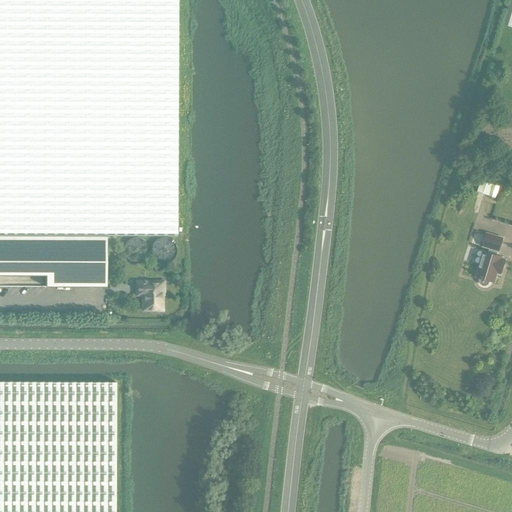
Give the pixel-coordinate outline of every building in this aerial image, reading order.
[(0,0),(0,234),(107,235),(177,235),(177,0),(0,0)] [(498,199),(501,189),(494,186),(490,196),(498,199)] [(481,277),(480,279),(480,280),(480,281),(480,282),(480,283),(481,284),(482,285),(483,285),(484,286),(486,286),(486,285),(487,285),(488,284),(489,283),(490,280),(494,282),(497,273),(501,274),(502,270),(501,268),(502,264),(504,263),(505,259),(501,258),(502,257),(497,255),(498,251),(499,251),(503,238),(487,233),(484,245),(490,247),(484,266),(480,264),(476,275),(481,277)] [(107,235),(0,234),(0,275),(46,275),(46,287),(107,287),(107,235)] [(143,295),(143,310),(153,310),(153,306),(162,306),(162,295),(164,295),(164,282),(137,281),(137,295),(143,295)] [(0,511),(115,511),(116,382),(0,381),(0,511)]
